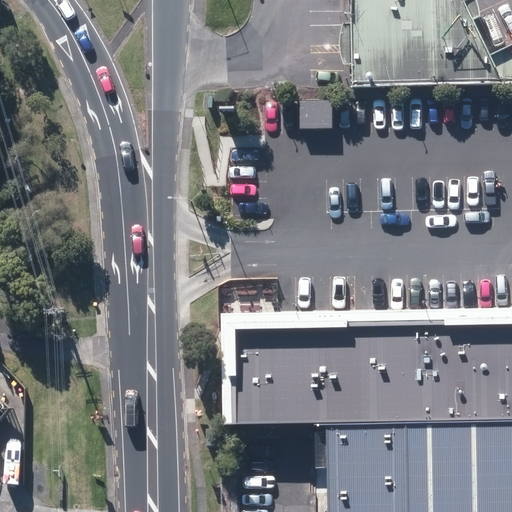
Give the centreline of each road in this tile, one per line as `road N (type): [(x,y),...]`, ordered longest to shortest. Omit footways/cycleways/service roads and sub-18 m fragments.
road 1 (secondary): [(153,338),(111,129),(49,0)]
road 2 (secondary): [(170,0),(153,338)]
road 3 (secondary): [(153,338),(152,511)]
